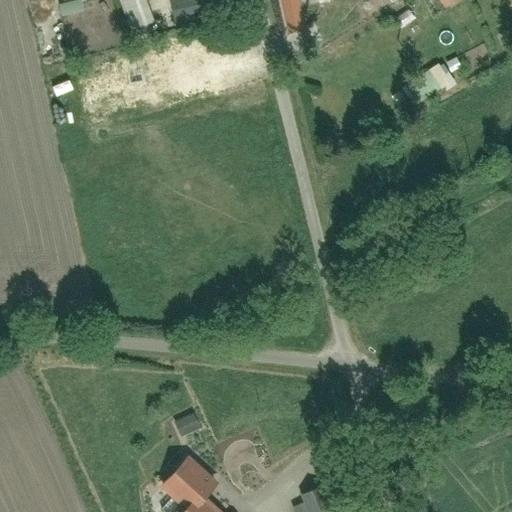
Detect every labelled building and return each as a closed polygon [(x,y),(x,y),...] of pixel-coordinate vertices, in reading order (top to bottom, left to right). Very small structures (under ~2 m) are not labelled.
[(80,0),(66,4),(68,14),(91,8),(89,0),(80,0)] [(129,0),(140,32),(164,24),(156,0),(129,0)] [(296,23),(291,0),(273,0),(279,27),(296,23)] [(434,60),(398,86),(412,107),(449,81),(434,60)] [(202,411),(182,421),(190,436),(209,426),(202,411)] [(221,511),(196,489),(210,473),(180,446),(150,479),(174,500),(163,511),(221,511)] [(333,511),(320,478),(282,493),(289,511),(333,511)]
